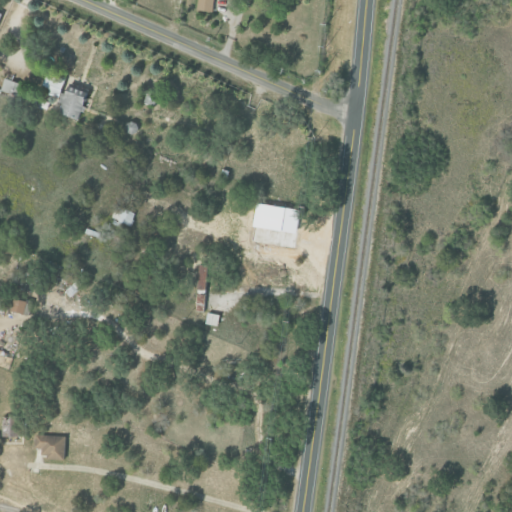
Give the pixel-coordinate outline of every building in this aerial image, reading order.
[(213,0),(197,0),(196,10),(211,12),(213,0)] [(56,98),(63,83),(46,75),(39,91),(56,98)] [(58,115),(80,119),(85,90),(63,87),(58,115)] [(111,219),(131,226),(136,214),(116,206),(111,219)] [(24,302),(12,298),(9,311),(21,314),(24,302)] [(40,448),(40,458),(63,458),(63,435),(33,435),(33,448),(40,448)]
